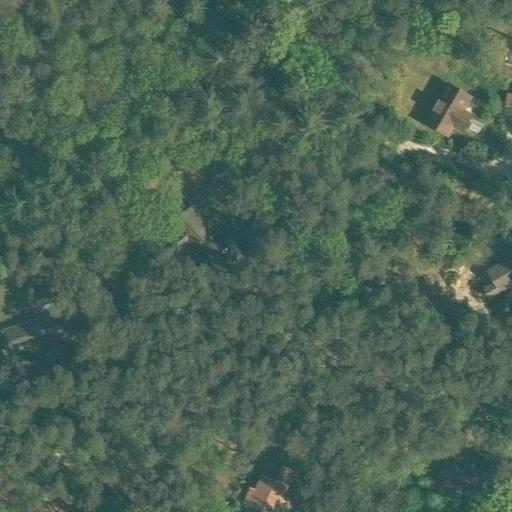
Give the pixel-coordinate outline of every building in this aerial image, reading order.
[(460,113),(464,105),(471,94),(453,83),(447,95),(429,124),(446,134),(452,125),(459,129),(466,117),(460,113)] [(511,93),(506,93),(503,118),(511,119),(511,93)] [(192,256),(217,233),(195,207),(169,230),(172,233),(164,240),(182,260),(189,254),(192,256)] [(488,296),(511,282),(511,255),(488,269),(494,280),(482,287),(488,296)] [(48,321),(52,335),(62,332),(57,318),(48,321)] [(5,331),(6,335),(11,353),(40,343),(39,339),(50,335),(50,336),(51,336),(46,321),(46,322),(43,323),(42,319),(5,331)] [(448,439),(439,452),(456,464),(461,466),(469,453),(448,439)] [(445,460),(436,485),(459,493),(467,468),(461,466),(456,464),(445,460)] [(262,478),(257,492),(251,490),(245,504),(265,511),(285,511),(294,490),(285,487),(291,472),(281,468),(275,483),(262,478)]
